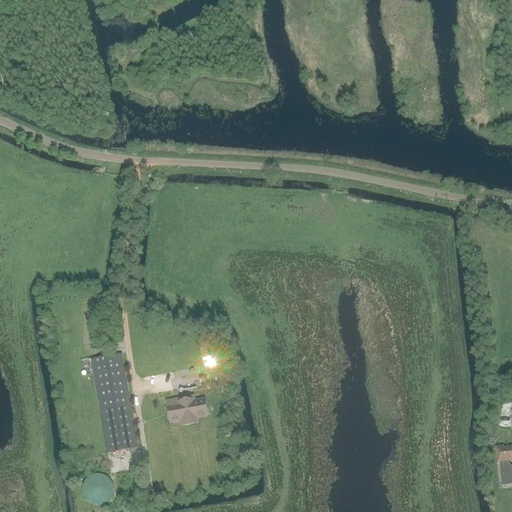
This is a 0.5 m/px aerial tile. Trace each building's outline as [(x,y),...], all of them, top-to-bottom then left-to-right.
[(197,346),(167,350),(168,362),(198,358),(197,346)] [(140,448),(123,355),(92,360),(109,454),(140,448)] [(226,379),(224,370),(209,373),(211,382),(226,379)] [(208,414),(207,411),(206,410),(204,401),(194,403),(193,398),(177,401),(178,406),(168,407),(169,416),(168,418),(169,421),(170,422),(171,423),(181,421),(182,426),(197,423),(197,418),(207,416),(207,415),(208,414)] [(494,435),(486,436),(487,444),(495,443),(494,435)] [(506,462),(511,461),(511,448),(504,449),(504,447),(496,448),(498,466),(506,465),(506,462)] [(84,495),(86,499),(90,502),(94,504),(98,505),(103,504),(107,502),(110,499),(112,495),(113,491),(113,486),(110,482),(107,479),(103,476),(99,476),(94,476),(90,478),(87,482),(84,486),(84,490),(84,495)]
